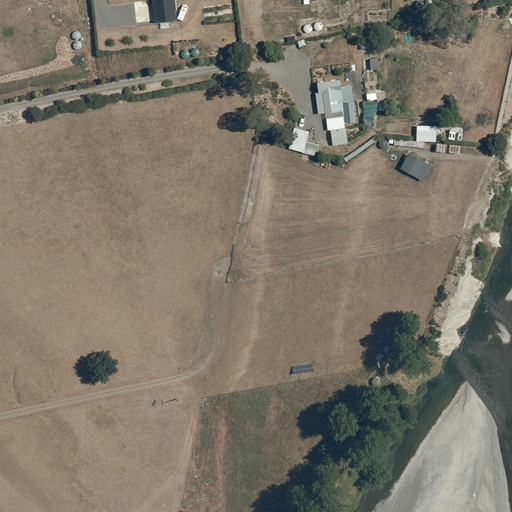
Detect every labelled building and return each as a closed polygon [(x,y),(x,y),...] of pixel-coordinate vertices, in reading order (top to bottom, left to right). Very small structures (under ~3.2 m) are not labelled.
[(152,0),(154,21),(176,19),(174,0),(152,0)] [(314,86),(318,113),(343,110),(344,121),(356,120),(352,91),(351,82),(314,86)] [(377,91),(366,91),(366,100),(376,99),(376,110),(384,110),(384,90),(377,90),(377,91)] [(345,127),(330,129),(332,145),(347,143),(345,127)] [(301,152),(314,157),(316,150),(318,151),(320,144),(305,139),(301,152)]
